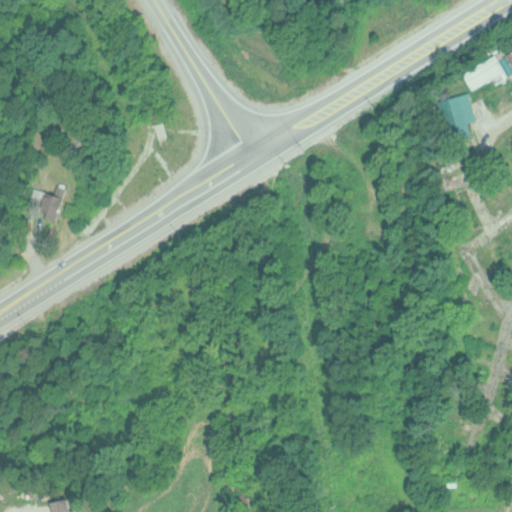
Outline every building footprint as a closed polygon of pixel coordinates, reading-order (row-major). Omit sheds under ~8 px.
[(395,0),(379,11),(392,30),(421,10),(414,0),(395,0)] [(508,70),(499,53),(465,71),(474,88),(508,70)] [(481,132),(471,91),(447,97),(457,138),(481,132)] [(511,198),(511,164),(483,190),(500,209),(511,198)] [(486,259),(499,294),(509,291),(495,255),(486,259)] [(466,286),(456,283),(453,295),(447,294),(444,309),(460,313),(466,286)] [(460,385),(453,381),(450,386),(457,391),(460,385)] [(54,511),(76,511),(74,496),(52,500),(54,511)]
